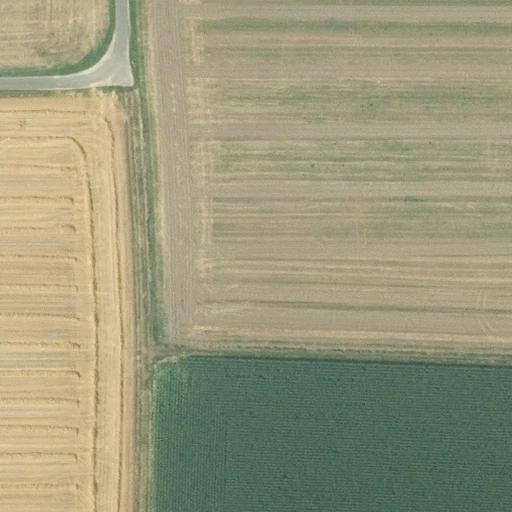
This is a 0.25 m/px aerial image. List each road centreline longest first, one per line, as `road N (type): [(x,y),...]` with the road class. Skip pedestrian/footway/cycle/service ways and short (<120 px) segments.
road 1 (track): [(123,64),(137,118),(144,230),(144,511)]
road 2 (track): [(147,355),(511,358)]
road 3 (unclassified): [(0,87),(73,85),(123,64)]
